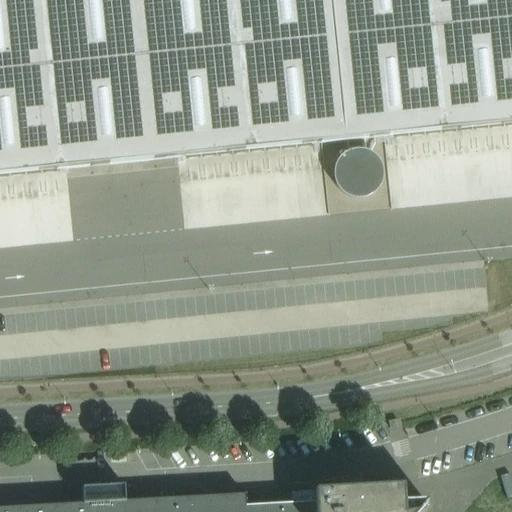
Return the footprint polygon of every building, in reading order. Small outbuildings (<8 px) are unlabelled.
[(511,0),(0,0),(0,175),(511,123),(511,0)] [(387,422),(388,428),(397,426),(396,420),(387,422)] [(111,450),(112,461),(122,459),(120,449),(111,450)] [(124,501),(123,486),(80,488),(81,504),(0,508),(0,511),(314,511),(313,492),(294,493),(295,504),(244,507),(243,495),(124,501)] [(401,486),(313,491),(313,492),(314,511),(417,511),(426,503),(424,502),(420,506),(402,507),(401,486)]
